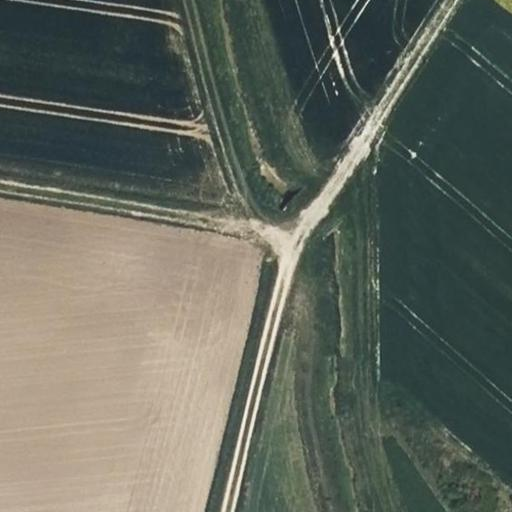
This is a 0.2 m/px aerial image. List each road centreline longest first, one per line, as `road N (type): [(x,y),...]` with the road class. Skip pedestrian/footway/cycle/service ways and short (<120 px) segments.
road 1 (track): [(232,511),(293,247),(384,125),(460,0)]
road 2 (track): [(293,247),(258,226),(0,185)]
road 3 (track): [(258,226),(197,0)]
